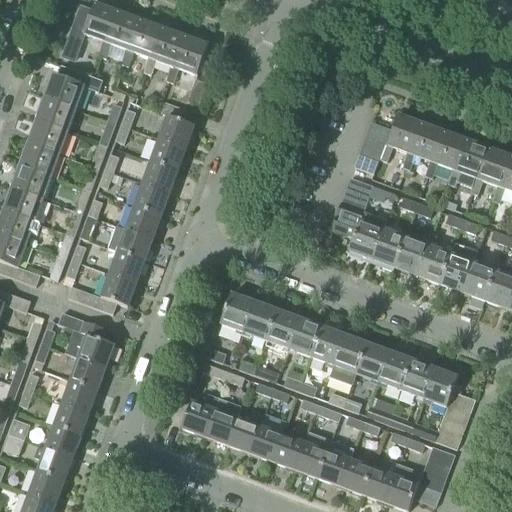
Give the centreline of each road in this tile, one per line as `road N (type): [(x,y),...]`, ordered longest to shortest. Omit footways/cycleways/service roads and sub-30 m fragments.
road 1 (residential): [(511,360),(199,246)]
road 2 (residential): [(199,246),(286,0)]
road 3 (residential): [(511,83),(287,0)]
road 4 (residential): [(120,456),(199,246)]
road 5 (residential): [(277,511),(120,456)]
